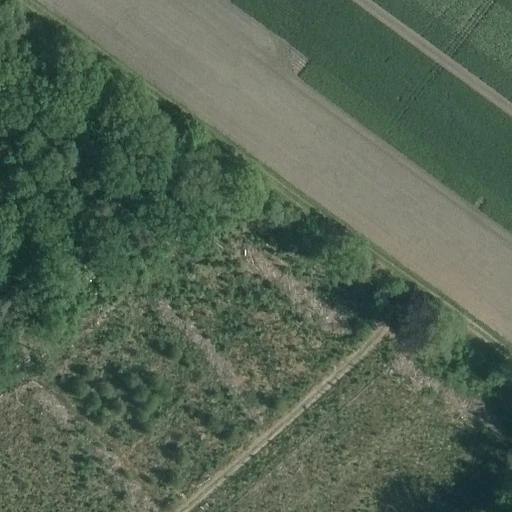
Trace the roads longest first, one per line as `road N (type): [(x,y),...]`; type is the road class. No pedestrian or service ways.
road 1 (track): [(511,359),(221,154)]
road 2 (track): [(166,511),(410,290)]
road 3 (track): [(0,255),(95,219),(221,154)]
